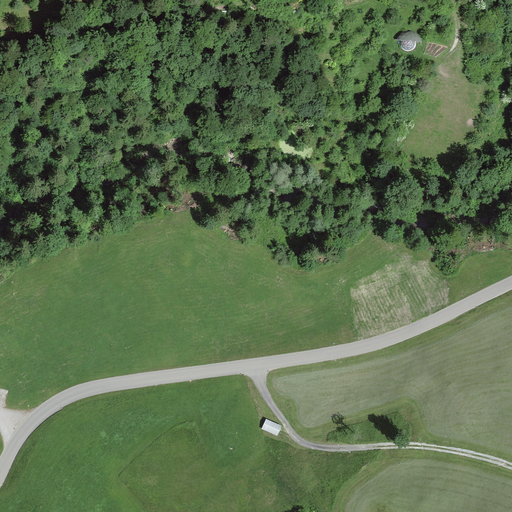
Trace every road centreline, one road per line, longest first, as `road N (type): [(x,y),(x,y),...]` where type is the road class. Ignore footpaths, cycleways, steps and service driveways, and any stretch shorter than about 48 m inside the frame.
road 1 (tertiary): [(511,281),(395,336),(341,351),(70,395),(25,427),(0,471)]
road 2 (track): [(257,363),(279,413),(305,444),(446,450),(511,467)]
